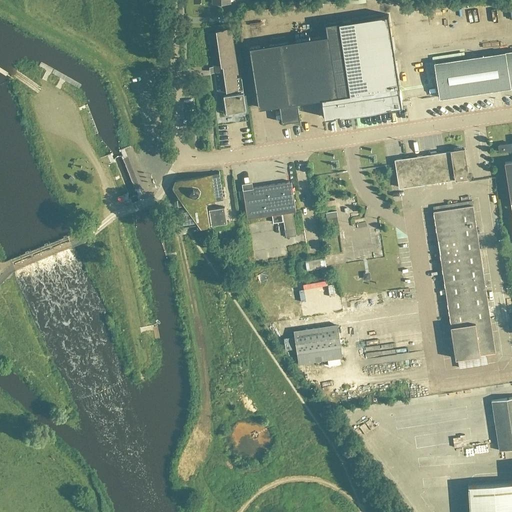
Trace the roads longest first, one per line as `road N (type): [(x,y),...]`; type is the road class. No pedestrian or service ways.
road 1 (unknown): [(398,223),(417,257),(440,366),(461,380),(499,371),(507,351),(482,206),(472,194),(438,198)]
road 2 (unclassified): [(181,157),(197,162),(511,115)]
road 3 (track): [(177,229),(202,369),(203,419),(189,470),(201,511)]
road 4 (residential): [(171,0),(181,157)]
road 5 (track): [(107,221),(143,362)]
